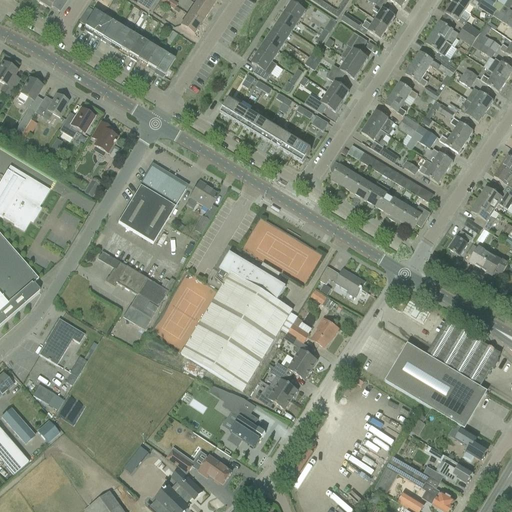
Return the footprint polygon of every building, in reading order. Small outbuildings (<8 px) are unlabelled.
[(40,0),(38,4),(49,11),(51,8),(60,14),(68,0),(40,0)] [(152,7),(156,0),(148,0),(147,3),(142,0),(139,0),(137,5),(148,12),(152,7)] [(215,4),(209,0),(198,0),(195,6),(208,15),(215,4)] [(323,3),(317,0),(311,0),(310,2),(338,20),(348,4),(343,1),(336,11),(323,3)] [(386,0),(401,9),(406,0),(386,0)] [(470,0),(455,0),(453,4),(465,12),(469,5),(475,9),(478,5),(470,0)] [(496,0),(495,2),(492,0),(479,0),(483,2),(496,11),(500,13),(503,8),(503,7),(508,0),(496,0)] [(177,5),(171,1),(167,6),(173,11),(177,5)] [(496,11),(483,2),(478,9),(491,18),(496,11)] [(292,4),(285,15),(298,24),(305,13),(292,4)] [(445,15),(454,21),(464,27),(467,22),(466,22),(470,16),(465,12),(453,4),(445,15)] [(195,6),(188,17),(201,25),(208,15),(195,6)] [(375,21),(388,29),(395,18),(376,6),(373,12),(378,16),(375,21)] [(511,13),(503,8),(500,13),(511,21),(511,13)] [(511,28),(511,21),(500,13),(496,11),(491,18),(492,18),(492,17),(511,30),(511,28)] [(92,37),(103,19),(93,13),(82,31),(92,37)] [(285,15),(278,25),(292,34),(298,24),(285,15)] [(365,37),(368,33),(380,41),(388,29),(375,21),(371,27),(365,23),(363,26),(345,15),(341,22),(365,37)] [(180,28),(185,31),(193,37),(201,25),(188,17),(180,28)] [(101,42),(111,24),(103,19),(92,37),(101,42)] [(494,32),(496,28),(488,23),(486,26),(494,32)] [(109,47),(120,29),(111,24),(101,42),(109,47)] [(432,35),(451,47),(456,40),(459,36),(440,24),(432,35)] [(271,35),(285,44),(292,34),(278,25),(271,35)] [(476,41),(480,34),(467,25),(462,33),(476,41)] [(118,53),(129,35),(120,29),(109,47),(118,53)] [(324,31),(319,38),(324,41),(329,34),(324,31)] [(472,48),(476,41),(462,33),(463,34),(459,40),(471,48),(472,48)] [(487,41),(489,39),(480,34),(476,41),(496,54),(499,49),(487,41)] [(127,58),(138,40),(129,35),(118,53),(127,58)] [(271,35),(265,45),(278,54),(285,44),(271,35)] [(425,46),(433,51),(444,59),(448,53),(447,53),(451,47),(432,35),(425,46)] [(324,41),(319,38),(315,44),(320,47),(324,41)] [(136,64),(147,46),(138,40),(127,58),(136,64)] [(333,44),(328,40),(324,47),(329,50),(333,44)] [(492,61),(496,54),(476,41),(472,48),(480,53),(492,61)] [(371,52),(374,48),(369,44),(366,49),(371,52)] [(499,51),(510,59),(511,59),(511,44),(508,50),(503,46),(499,51)] [(272,64),(278,54),(265,45),(258,55),(272,64)] [(147,46),(136,64),(145,69),(156,51),(147,46)] [(154,74),(165,56),(156,51),(145,69),(154,74)] [(360,71),(367,60),(354,52),(347,62),(360,71)] [(314,63),(318,56),(313,53),(309,59),(314,63)] [(436,71),(438,67),(420,54),(412,65),(426,74),(430,67),(436,71)] [(272,64),(258,55),(251,65),(256,68),(253,75),(266,83),(277,67),(272,64)] [(168,72),(174,62),(165,56),(154,74),(163,80),(165,76),(168,72)] [(319,66),(323,59),(318,56),(314,63),(319,66)] [(309,69),(314,63),(309,59),(304,66),(309,69)] [(506,83),(511,74),(511,71),(495,60),(492,64),(487,71),(493,75),(494,75),(506,83)] [(353,81),(360,71),(347,62),(340,72),(333,67),(330,73),(341,81),(345,75),(353,81)] [(314,73),(319,66),(314,63),(309,69),(314,73)] [(445,87),(455,72),(443,64),(438,72),(446,77),(441,84),(445,87)] [(9,99),(13,91),(18,83),(13,79),(16,73),(3,65),(0,69),(0,83),(5,87),(1,94),(9,99)] [(422,80),(426,74),(412,65),(405,76),(424,89),(428,84),(422,80)] [(461,66),(456,72),(461,75),(466,69),(461,66)] [(298,81),(302,74),(297,71),(293,78),(298,81)] [(462,76),(463,77),(473,84),(477,78),(466,71),(462,76)] [(338,86),(341,81),(330,73),(326,79),(335,85),(328,95),(342,104),(348,93),(338,86)] [(498,95),(506,83),(494,75),(493,75),(490,81),(484,78),(480,83),(498,95)] [(469,89),(473,84),(463,77),(462,76),(458,82),(469,89)] [(251,86),(255,81),(248,77),(245,82),(251,86)] [(298,81),(293,78),(289,84),(294,88),(298,81)] [(303,79),(299,85),(304,88),(308,82),(303,79)] [(34,115),(38,109),(42,102),(36,98),(42,89),(29,81),(20,96),(26,100),(22,108),(28,111),(16,131),(21,135),(28,124),(34,115)] [(265,87),(258,83),(255,88),(262,92),(265,87)] [(399,85),(392,96),(404,104),(409,97),(414,101),(417,97),(399,85)] [(423,95),(428,98),(435,102),(445,87),(442,85),(435,94),(427,89),(423,95)] [(272,91),(265,87),(262,92),(268,96),(272,91)] [(467,101),(486,114),(493,103),(485,97),(474,90),(467,101)] [(285,99),(279,95),(275,100),(282,105),(285,99)] [(335,114),(342,104),(328,95),(322,105),(310,97),(304,106),(321,116),(326,108),(335,114)] [(385,107),(393,112),(403,119),(406,114),(400,110),(404,104),(392,96),(385,107)] [(63,111),(68,104),(56,97),(51,106),(43,101),(42,102),(38,109),(34,115),(47,123),(51,116),(59,121),(64,112),(63,111)] [(433,107),(435,102),(428,98),(425,102),(432,106),(433,107)] [(292,103),(285,99),(282,105),(289,109),(292,103)] [(220,114),(230,121),(239,107),(228,101),(220,114)] [(478,125),(486,114),(467,101),(462,107),(463,107),(459,113),(478,125)] [(446,109),(435,102),(433,107),(432,106),(425,118),(429,120),(436,111),(438,112),(437,113),(451,121),(455,115),(451,112),(448,110),(446,109)] [(455,115),(458,111),(449,105),(446,109),(448,110),(451,112),(455,115)] [(249,113),(239,107),(230,121),(240,127),(249,113)] [(306,112),(299,108),(296,113),(303,117),(306,112)] [(66,120),(61,128),(58,133),(73,142),(78,133),(84,136),(94,120),(80,111),(73,123),(66,120)] [(313,116),(306,112),(303,117),(309,121),(313,116)] [(249,113),(240,127),(251,133),(259,119),(249,113)] [(376,113),(368,124),(386,136),(388,137),(393,131),(390,129),(391,129),(393,125),(376,113)] [(316,118),(311,127),(323,134),(328,125),(323,122),(316,118)] [(415,133),(419,127),(406,118),(402,124),(415,133)] [(259,119),(251,133),(261,140),(269,126),(259,119)] [(425,119),(421,124),(427,128),(431,123),(425,119)] [(453,135),(466,144),(473,133),(464,128),(454,121),(451,125),(457,129),(453,135)] [(107,157),(107,156),(112,147),(113,147),(115,145),(114,145),(117,140),(108,134),(111,130),(100,124),(95,132),(90,140),(96,144),(93,149),(107,157)] [(361,135),(369,141),(379,147),(382,142),(386,136),(368,124),(361,135)] [(415,133),(402,124),(398,130),(410,138),(407,143),(408,144),(415,133)] [(269,126),(261,140),(271,146),(280,132),(269,126)] [(419,127),(415,133),(433,145),(437,139),(419,127)] [(290,138),(280,132),(271,146),(282,152),(290,138)] [(415,133),(408,144),(405,148),(410,152),(416,142),(429,151),(433,145),(415,133)] [(439,143),(450,150),(458,156),(466,144),(453,135),(448,142),(442,138),(439,143)] [(300,144),(290,138),(282,152),(292,158),(300,144)] [(311,151),(300,144),(292,158),(302,165),(311,151)] [(352,146),(348,153),(349,153),(348,155),(359,162),(364,154),(352,146)] [(51,149),(47,154),(52,157),(56,152),(51,149)] [(398,159),(385,150),(381,155),(394,164),(398,159)] [(452,164),(444,158),(433,151),(430,155),(426,162),(445,175),(452,164)] [(370,169),(373,165),(373,159),(364,154),(359,162),(370,169)] [(511,159),(508,157),(501,168),(510,174),(511,175),(511,159)] [(438,186),(445,175),(426,162),(419,172),(418,173),(438,186)] [(340,187),(342,189),(351,174),(335,164),(330,171),(331,174),(334,176),(330,182),(331,182),(340,187)] [(414,176),(418,171),(407,164),(403,170),(414,176)] [(384,172),(385,167),(373,165),(370,169),(382,176),(384,172)] [(152,167),(135,196),(170,217),(187,188),(152,167)] [(0,328),(39,295),(31,286),(34,284),(38,281),(0,237),(0,218),(2,220),(3,219),(14,225),(13,227),(23,232),(29,222),(33,224),(41,210),(38,209),(48,192),(31,182),(31,181),(10,168),(7,172),(0,183),(0,328)] [(501,168),(494,179),(502,184),(506,187),(511,190),(511,175),(510,174),(501,168)] [(396,179),(397,174),(384,172),(382,176),(393,183),(396,179)] [(351,174),(342,189),(343,189),(352,194),(351,195),(354,196),(363,181),(351,174)] [(408,186),(408,180),(396,179),(393,183),(405,191),(408,186)] [(363,202),(365,203),(375,188),(374,188),(363,181),(354,196),(355,196),(363,201),(363,202)] [(92,182),(84,195),(91,199),(99,186),(92,182)] [(186,205),(193,209),(196,203),(209,211),(218,196),(206,189),(207,188),(199,184),(190,199),(186,205)] [(375,209),(377,210),(386,195),(388,191),(376,184),(374,188),(375,188),(365,203),(366,203),(375,208),(375,209)] [(419,193),(420,188),(408,186),(405,191),(416,198),(419,193)] [(486,190),(478,202),(494,212),(498,206),(507,212),(511,214),(511,212),(511,198),(503,193),(499,199),(486,190)] [(433,197),(430,195),(419,193),(416,198),(429,205),(433,197)] [(386,195),(377,210),(378,210),(387,215),(386,216),(389,217),(398,202),(386,195)] [(152,245),(170,217),(135,196),(117,224),(152,245)] [(398,202),(389,217),(387,219),(395,223),(396,221),(398,222),(398,223),(400,224),(409,209),(398,202)] [(494,212),(478,202),(471,214),(478,218),(474,224),(480,227),(489,233),(496,222),(490,218),(494,212)] [(429,214),(421,210),(418,208),(415,213),(409,209),(400,224),(401,224),(410,229),(410,230),(412,232),(416,226),(421,230),(430,215),(429,214)] [(200,236),(208,222),(202,218),(194,232),(200,236)] [(465,226),(479,236),(483,230),(469,221),(465,226)] [(511,228),(507,225),(502,233),(508,237),(511,230),(511,228)] [(459,258),(472,240),(461,233),(457,240),(456,239),(453,244),(451,243),(448,248),(450,249),(449,251),(459,258)] [(468,255),(473,259),(479,250),(473,247),(468,255)] [(470,264),(481,272),(490,257),(479,250),(473,259),(470,264)] [(129,323),(144,332),(167,293),(102,254),(97,261),(113,271),(106,283),(105,283),(111,287),(114,289),(116,286),(136,297),(126,313),(129,323)] [(275,282),(280,274),(263,264),(258,272),(230,255),(228,258),(227,257),(224,261),(225,262),(215,280),(223,286),(181,356),(243,393),(292,312),(277,302),(285,288),(275,282)] [(501,277),(509,263),(501,259),(499,262),(490,257),(481,272),(492,278),(495,273),(501,277)] [(325,286),(333,272),(327,268),(319,282),(325,286)] [(364,284),(343,271),(335,285),(348,293),(349,292),(357,297),(360,291),(361,292),(362,290),(361,290),(364,284)] [(174,293),(177,284),(167,281),(164,290),(174,293)] [(323,285),(319,292),(326,296),(330,290),(323,285)] [(310,299),(322,306),(326,299),(314,292),(310,299)] [(417,307),(411,317),(416,320),(422,310),(417,307)] [(287,335),(303,346),(310,336),(298,329),(303,322),(298,319),(287,335)] [(84,337),(67,326),(59,321),(44,345),(46,346),(39,357),(56,367),(72,341),(79,346),(84,337)] [(311,342),(315,344),(324,350),(331,339),(332,340),(338,330),(330,325),(323,321),(317,330),(319,331),(311,342)] [(446,324),(426,357),(480,389),(500,356),(446,324)] [(303,346),(287,335),(284,341),(296,349),(294,353),(298,355),(294,361),(311,372),(317,362),(301,351),(305,346),(303,346)] [(407,346),(396,365),(474,411),(485,393),(480,389),(426,357),(407,346)] [(304,382),(311,372),(294,361),(290,367),(286,364),(283,368),(277,364),(274,370),(284,376),(288,372),(304,382)] [(70,376),(77,380),(84,369),(76,364),(69,375),(70,376)] [(463,430),(474,411),(396,365),(385,383),(463,430)] [(281,381),(284,376),(274,370),(271,375),(276,379),(274,383),(278,386),(274,391),(291,402),(298,392),(281,381)] [(0,377),(0,397),(12,387),(9,383),(3,376),(0,377)] [(70,376),(65,384),(72,388),(77,380),(70,376)] [(38,387),(32,398),(48,407),(54,396),(38,387)] [(284,412),(291,402),(274,391),(270,397),(266,394),(264,399),(258,395),(254,400),(265,407),(268,402),(284,412)] [(258,421),(239,409),(244,401),(230,395),(222,408),(239,419),(230,434),(232,435),(227,442),(237,449),(242,442),(254,450),(262,438),(262,439),(265,435),(259,431),(254,428),(258,421)] [(392,402),(390,406),(412,420),(415,417),(392,402)] [(1,420),(14,435),(24,447),(34,438),(24,426),(11,411),(1,420)] [(417,422),(417,421),(410,433),(417,438),(424,426),(417,422)] [(49,423),(37,433),(48,445),(60,435),(49,423)] [(0,462),(13,478),(28,465),(0,431),(0,462)] [(462,432),(455,444),(467,450),(465,453),(466,454),(462,459),(470,464),(473,459),(480,463),(481,461),(483,461),(485,458),(484,456),(487,451),(475,444),(477,441),(462,432)] [(136,469),(147,455),(148,454),(141,448),(129,463),(129,464),(136,469)] [(428,455),(442,464),(446,458),(431,449),(428,455)] [(172,451),(166,460),(187,476),(193,467),(172,451)] [(199,470),(197,473),(207,480),(209,478),(223,487),(232,474),(209,457),(199,470)] [(386,497),(397,476),(422,490),(429,478),(392,458),(386,470),(375,491),(386,497)] [(466,486),(467,484),(469,484),(471,481),(470,479),(473,475),(464,470),(446,458),(442,464),(445,466),(439,475),(427,468),(423,475),(439,484),(443,478),(454,485),(457,480),(466,486)] [(159,500),(152,506),(157,511),(158,511),(164,506),(169,511),(185,511),(189,509),(187,507),(194,500),(197,502),(204,495),(191,482),(190,483),(177,495),(171,488),(158,499),(159,500)] [(421,500),(439,511),(440,511),(449,511),(452,508),(449,507),(453,501),(446,497),(446,495),(442,493),(441,494),(434,490),(430,495),(425,492),(421,500)] [(122,511),(110,494),(84,511),(122,511)] [(397,505),(408,511),(421,511),(425,506),(404,494),(397,505)] [(372,495),(368,501),(376,507),(380,500),(372,495)]
